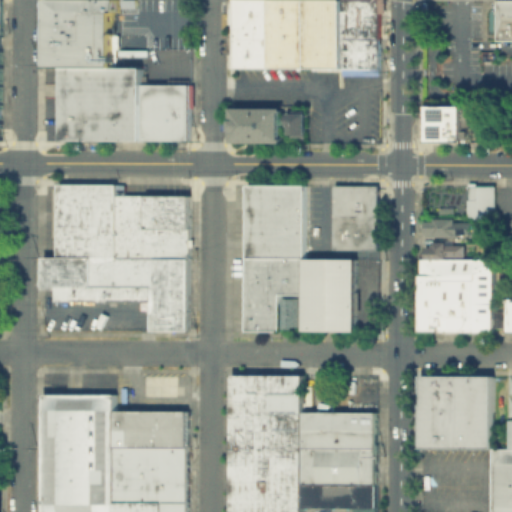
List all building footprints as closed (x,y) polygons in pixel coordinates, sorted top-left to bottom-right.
[(78,0),(78,32),(44,32),(44,0),(78,0)] [(96,0),(96,32),(78,32),(78,0),(96,0)] [(96,32),(96,0),(118,0),(118,10),(115,10),(115,32),(96,32)] [(270,0),(270,33),(236,33),(236,0),(270,0)] [(270,0),(343,0),(343,37),(379,38),(379,74),(343,74),(343,68),(270,68),(270,33),(270,0)] [(385,0),(385,12),(379,11),(379,38),(343,37),(343,0),(385,0)] [(511,0),(511,39),(497,39),(497,0),(511,0)] [(78,32),(96,32),(115,32),(115,67),(63,67),(44,67),(44,32),(78,32)] [(270,33),(270,68),(236,68),(236,33),(270,33)] [(142,139),(62,139),(63,67),(115,67),(143,67),(142,84),(142,139)] [(189,140),(142,139),(142,84),(169,84),(169,78),(189,78),(189,140)] [(430,103),(465,104),(464,142),(430,142),(430,103)] [(281,141),(231,141),(231,106),(281,106),(281,141)] [(304,135),(289,135),(289,133),(287,133),(287,112),(288,112),(289,109),(304,109),(304,112),(306,112),(306,133),(304,133),(304,135)] [(495,119),(495,135),(478,135),(479,118),(495,119)] [(481,221),(477,221),(477,216),(467,216),(467,198),(469,198),(469,185),(469,181),(477,182),(477,184),(481,184),(481,221)] [(58,183),(58,256),(43,256),(43,289),(58,289),(58,300),(152,301),(152,330),(171,331),(189,331),(189,195),(116,194),(116,184),(58,183)] [(359,258),(359,330),(308,330),(308,293),(283,293),(283,329),(249,329),(250,184),(307,184),(307,258),(359,258)] [(380,185),(379,249),(336,248),(338,184),(380,185)] [(481,184),(495,184),(495,251),(484,251),(484,244),(481,244),(481,221),(481,184)] [(472,222),(472,233),(462,233),(462,235),(429,235),(429,232),(428,232),(428,220),(436,220),(436,218),(457,218),(457,222),(472,222)] [(446,241),(446,243),(455,243),(455,244),(461,245),(461,256),(446,256),(446,258),(426,258),(426,245),(432,245),(432,243),(435,243),(435,241),(446,241)] [(440,330),(422,330),(422,258),(426,258),(446,258),(494,258),(494,303),(440,303),(440,330)] [(305,296),(304,325),(294,325),(294,328),(285,328),(286,295),(305,296)] [(494,303),(494,309),(494,326),(494,330),(440,330),(440,303),(494,303)] [(504,326),(494,326),(494,309),(504,309),(504,326)] [(231,511),(232,373),(304,374),(304,410),(304,447),(304,483),(303,506),(303,511),(231,511)] [(496,375),(496,447),(423,446),(424,404),(425,404),(426,375),(496,375)] [(41,511),(41,393),(117,393),(117,408),(117,446),(117,511),(41,511)] [(117,408),(117,446),(189,446),(188,408),(117,408)] [(304,447),(304,410),(377,411),(377,447),(304,447)] [(117,446),(117,511),(189,511),(189,446),(117,446)] [(304,447),(377,447),(377,484),(342,483),(323,483),(304,483),(304,447)] [(511,448),(511,511),(495,511),(495,448),(511,448)] [(323,483),(323,506),(303,506),(304,483),(323,483)] [(342,483),(342,506),(323,506),(323,483),(342,483)] [(342,483),(377,484),(377,511),(354,511),(354,506),(342,506),(342,483)]
